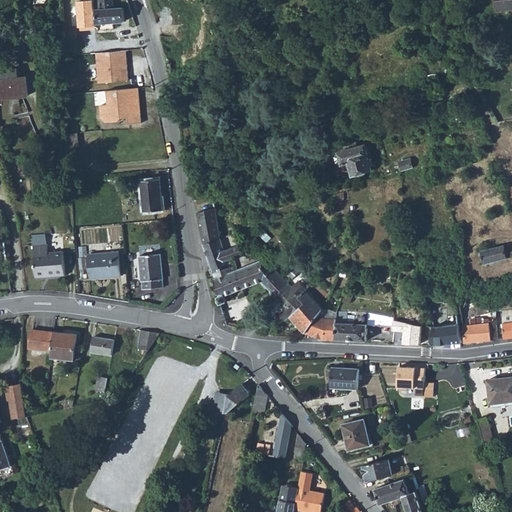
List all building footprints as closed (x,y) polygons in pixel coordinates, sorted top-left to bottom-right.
[(114,22),(125,21),(124,8),(114,8),(113,0),(94,0),(95,9),(97,9),(98,23),(114,22)] [(511,0),(496,0),(498,10),(511,8),(511,0)] [(130,50),(129,38),(104,41),(104,44),(105,52),(126,50),(130,50)] [(28,55),(25,41),(17,42),(20,56),(28,55)] [(105,52),(104,44),(91,45),(91,53),(96,53),(105,52)] [(99,83),(129,80),(126,50),(105,52),(96,53),(99,83)] [(0,98),(30,95),(28,76),(20,77),(19,68),(1,71),(2,79),(0,79),(0,98)] [(142,123),(138,87),(107,90),(109,104),(101,105),(102,117),(107,122),(119,121),(122,118),(129,117),(130,124),(142,123)] [(342,114),(345,127),(360,122),(357,110),(342,114)] [(181,126),(184,142),(198,139),(195,123),(181,126)] [(79,147),(78,133),(69,133),(64,134),(65,148),(79,147)] [(352,148),(340,151),(341,153),(343,163),(344,164),(350,162),(354,175),(374,169),(370,157),(371,157),(367,144),(358,146),(357,143),(351,144),(352,148)] [(411,159),(400,162),(403,171),(413,168),(411,159)] [(142,181),(145,211),(164,209),(161,179),(142,181)] [(345,191),(334,194),(335,201),(345,198),(345,191)] [(216,208),(197,213),(204,243),(221,237),(216,208)] [(32,235),(35,275),(49,274),(49,276),(66,275),(64,251),(48,252),(48,244),(47,245),(46,233),(32,235)] [(221,237),(204,243),(214,273),(232,266),(230,262),(229,260),(235,258),(237,258),(245,254),(241,245),(232,248),(226,250),(221,237)] [(483,251),(486,263),(508,257),(511,255),(511,247),(506,249),(505,245),(483,251)] [(87,257),(86,246),(78,247),(79,258),(80,271),(84,271),(83,269),(86,269),(85,257),(87,257)] [(121,276),(119,252),(89,254),(91,278),(121,276)] [(143,281),(144,289),(164,287),(163,279),(161,253),(140,256),(142,281),(143,281)] [(232,266),(214,273),(216,278),(214,279),(220,295),(218,296),(220,304),(227,301),(225,295),(261,281),(262,283),(274,297),(288,282),(273,267),(268,259),(238,270),(239,267),(237,264),(235,260),(230,262),(232,266)] [(287,273),(292,278),(299,270),(293,265),(287,273)] [(312,281),(311,283),(322,296),(327,292),(314,278),(312,281)] [(274,297),(269,302),(285,320),(290,317),(292,315),(306,302),(300,296),(305,290),(306,289),(298,281),(293,287),(288,282),(274,297)] [(307,332),(323,309),(305,290),(300,296),(306,302),(292,315),(307,332)] [(511,307),(502,309),(502,317),(511,316),(511,307)] [(336,339),(337,319),(327,319),(328,316),(327,311),(323,309),(307,332),(325,338),(336,339)] [(367,340),(367,325),(374,325),(375,314),(355,312),(355,320),(355,323),(355,321),(350,321),(350,323),(347,323),(347,320),(348,312),(347,312),(338,311),(337,319),(336,339),(367,340)] [(375,314),(374,325),(393,327),(394,317),(375,314)] [(235,316),(228,325),(239,328),(244,324),(235,316)] [(511,316),(502,317),(505,338),(511,337),(511,316)] [(463,326),(465,342),(491,339),(499,338),(495,321),(492,320),(489,320),(485,320),(483,318),(480,318),(470,319),(471,324),(463,326)] [(30,348),(53,351),(54,332),(32,329),(30,348)] [(146,349),(149,350),(161,333),(142,330),(139,348),(146,349)] [(52,357),(75,360),(77,334),(55,331),(54,332),(53,351),(52,357)] [(91,351),(112,354),(115,339),(94,336),(91,351)] [(426,368),(399,366),(399,389),(425,390),(424,396),(434,397),(434,383),(425,382),(426,368)] [(359,368),(333,367),(331,387),(358,389),(359,368)] [(511,376),(488,380),(491,403),(511,400),(511,376)] [(18,418),(20,424),(30,422),(27,416),(22,383),(7,386),(9,400),(11,399),(14,418),(18,418)] [(228,394),(225,412),(227,413),(228,413),(230,411),(249,396),(250,391),(244,384),(243,383),(228,394)] [(254,408),(265,411),(268,396),(259,384),(254,408)] [(213,410),(225,412),(228,394),(216,392),(213,410)] [(364,399),(365,408),(374,406),(372,397),(364,399)] [(65,409),(73,406),(74,400),(65,400),(65,409)] [(276,448),(275,454),(286,456),(292,424),(283,414),(276,448)] [(478,419),(485,443),(495,440),(487,416),(478,419)] [(343,424),(350,450),(371,444),(365,419),(343,424)] [(0,432),(0,468),(12,465),(1,432),(0,432)] [(295,457),(304,459),(307,444),(299,435),(295,457)] [(263,453),(269,454),(270,447),(271,444),(266,443),(265,444),(259,442),(257,452),(263,453)] [(365,465),(368,480),(394,474),(390,459),(365,465)] [(296,509),(312,511),(321,511),(325,493),(310,490),(313,473),(303,471),(299,488),(299,487),(295,509),(296,509)] [(412,476),(375,488),(381,504),(403,497),(418,492),(412,476)] [(278,511),(294,511),(295,509),(299,487),(288,485),(287,491),(282,490),(278,511)] [(424,511),(418,492),(403,497),(408,511),(424,511)] [(424,503),(427,510),(434,507),(432,500),(424,503)]
